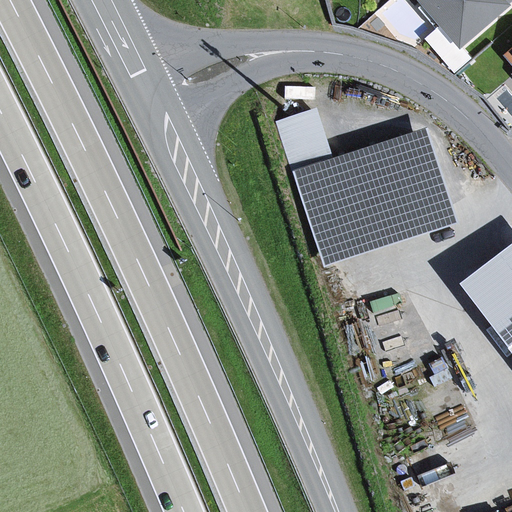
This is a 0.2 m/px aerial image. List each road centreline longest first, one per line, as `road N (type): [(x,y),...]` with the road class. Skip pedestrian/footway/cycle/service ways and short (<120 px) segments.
road 1 (motorway): [(246,511),(207,413),(10,0)]
road 2 (primary): [(151,98),(337,511)]
road 3 (motorway): [(0,112),(182,511)]
road 4 (unclassified): [(151,98),(243,56),(350,55),(415,79),(474,122),(511,170)]
